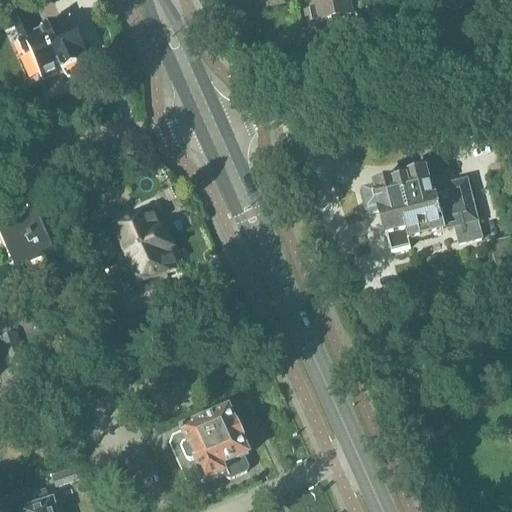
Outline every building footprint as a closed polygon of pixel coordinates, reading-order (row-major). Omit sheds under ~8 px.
[(83,80),(87,73),(85,65),(85,64),(91,61),(71,18),(33,35),(23,12),(17,15),(9,0),(0,0),(0,22),(1,22),(6,34),(16,29),(21,40),(18,41),(25,56),(32,53),(45,82),(63,74),(63,75),(67,82),(76,84),(83,80)] [(348,30),(346,17),(351,16),(348,0),(266,0),(268,7),(285,4),(284,0),(285,0),(315,0),(320,22),(325,21),(327,34),(348,30)] [(455,12),(467,2),(467,0),(441,0),(451,11),(455,12)] [(461,245),(484,239),(479,222),(480,222),(469,180),(432,190),(427,173),(406,179),(407,182),(397,185),(395,182),(375,187),(375,188),(365,191),(362,195),(367,212),(371,215),(381,212),(388,238),(389,238),(393,254),(412,249),(410,242),(445,232),(457,229),(461,245)] [(81,238),(95,232),(98,239),(114,232),(112,230),(115,229),(116,228),(107,209),(75,223),(81,238)] [(114,232),(126,260),(170,241),(164,229),(160,231),(152,213),(116,228),(115,229),(112,230),(114,232)] [(75,246),(55,255),(48,240),(45,241),(35,218),(0,233),(17,271),(32,265),(38,280),(61,270),(67,284),(88,276),(75,246)] [(489,245),(499,282),(511,278),(511,244),(511,239),(489,245)] [(139,288),(152,282),(178,271),(170,253),(174,251),(170,241),(126,260),(139,288)] [(154,286),(152,282),(139,288),(140,292),(122,299),(130,318),(166,303),(158,284),(154,286)] [(26,360),(16,334),(1,340),(11,366),(26,360)] [(137,374),(151,367),(145,355),(132,361),(137,374)] [(230,412),(184,434),(173,438),(170,447),(186,485),(194,489),(205,484),(205,485),(208,484),(208,485),(228,476),(229,479),(233,480),(249,472),(250,469),(246,459),(251,457),(243,441),(244,441),(238,428),(237,428),(230,412)] [(80,468),(52,477),(56,490),(84,481),(80,468)] [(47,491),(6,505),(8,511),(55,511),(53,502),(50,503),(47,491)]
